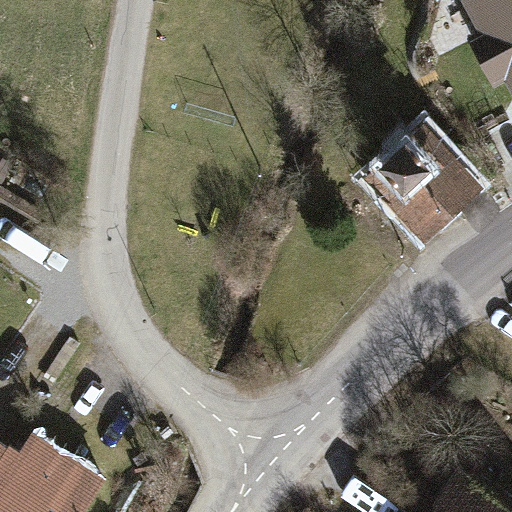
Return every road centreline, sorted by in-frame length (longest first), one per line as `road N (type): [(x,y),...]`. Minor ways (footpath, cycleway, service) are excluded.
road 1 (residential): [(274,463),(133,334),(113,268),(126,79),(141,0)]
road 2 (tertiary): [(511,257),(446,301),(274,463)]
